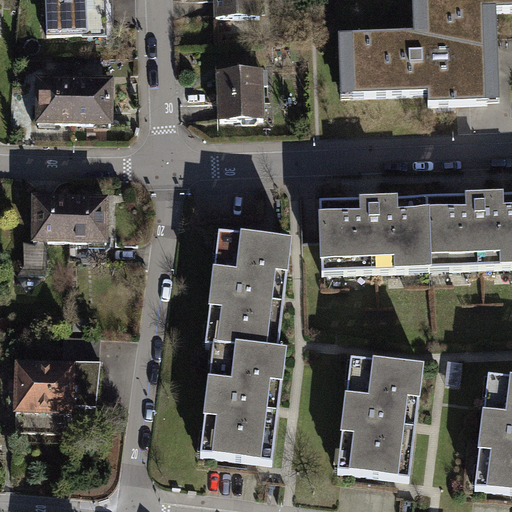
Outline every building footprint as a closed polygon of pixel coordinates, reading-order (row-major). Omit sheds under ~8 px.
[(46,0),(46,39),(107,39),(107,29),(107,0),(46,0)] [(230,27),(260,26),(258,0),(212,0),(213,10),(213,17),(214,28),(230,27)] [(511,0),(414,0),(416,34),(362,35),(364,112),(458,109),(509,107),(507,40),(506,16),(511,15),(511,0)] [(219,127),(264,125),(262,76),(218,77),(219,114),(219,127)] [(39,126),(112,127),(112,124),(112,117),(112,112),(113,85),(40,84),(39,126)] [(360,206),(315,208),(315,222),(316,246),(317,264),(318,278),(398,275),(431,273),(434,273),(501,271),(511,270),(511,200),(504,200),(468,202),(400,205),(360,206)] [(74,246),(104,246),(108,246),(108,202),(91,203),(71,203),(71,246),(74,246)] [(71,246),(71,203),(54,203),(35,203),(35,249),(25,246),(25,270),(18,280),(46,280),(46,252),(46,247),(71,246)] [(209,350),(273,357),(286,247),(214,239),(201,349),(209,350)] [(104,246),(74,246),(74,264),(104,264),(104,246)] [(59,340),(59,369),(65,370),(65,366),(93,367),(94,341),(70,340),(59,340)] [(211,461),(268,468),(281,358),(273,357),(209,350),(197,460),(211,461)] [(400,484),(405,485),(413,424),(419,373),(346,364),(333,476),(400,484)] [(96,367),(93,367),(65,366),(65,370),(59,369),(13,368),(11,427),(13,432),(17,434),(91,437),(92,426),(92,408),(93,394),(96,367)] [(471,492),(511,496),(511,384),(484,381),(471,492)]
